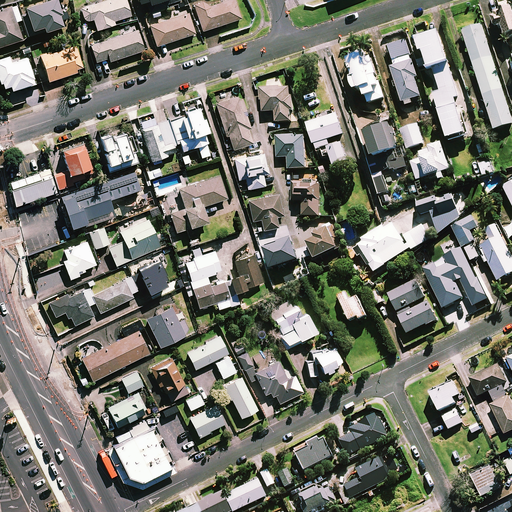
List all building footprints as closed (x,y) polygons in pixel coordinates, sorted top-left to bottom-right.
[(62,2),(56,4),(55,0),(53,0),(25,8),(27,14),(21,16),(27,37),(40,33),(39,29),(44,28),(45,33),(63,27),(60,17),(66,15),(62,2)] [(131,16),(125,0),(108,0),(80,8),(85,22),(93,20),(97,31),(114,25),(113,22),(131,16)] [(180,0),(136,0),(138,5),(146,2),(150,14),(167,8),(166,5),(180,0)] [(194,6),(198,20),(195,21),(197,26),(200,25),(202,32),(240,19),(233,0),(230,0),(208,7),(206,2),(194,6)] [(0,47),(22,40),(14,17),(19,15),(17,7),(12,8),(11,7),(0,10),(0,47)] [(511,8),(491,15),(495,28),(501,26),(505,36),(511,34),(511,36),(511,8)] [(194,34),(188,14),(149,26),(156,47),(194,34)] [(511,124),(511,118),(482,25),(462,31),(494,130),(511,124)] [(144,51),(137,31),(90,46),(96,63),(108,59),(109,62),(144,51)] [(459,97),(438,32),(416,39),(420,53),(423,52),(428,68),(432,67),(440,91),(433,93),(448,139),(466,134),(455,98),(459,97)] [(417,77),(406,40),(388,46),(394,66),(391,67),(402,103),(421,97),(415,77),(417,77)] [(77,69),(82,68),(75,46),(41,56),(48,82),(78,73),(77,69)] [(378,77),(369,52),(347,60),(354,79),(351,80),(354,91),(362,89),(367,104),(384,98),(377,77),(378,77)] [(0,65),(0,84),(0,85),(2,84),(3,88),(10,86),(12,91),(34,84),(26,58),(0,65)] [(293,110),(291,87),(260,89),(261,113),(275,112),(276,122),(291,121),(290,110),(293,110)] [(251,144),(236,96),(215,103),(225,137),(228,136),(232,150),(251,144)] [(208,143),(196,107),(183,111),(184,115),(169,120),(168,119),(159,122),(156,113),(137,119),(151,161),(175,153),(173,145),(179,143),(182,151),(208,143)] [(391,119),(389,112),(377,115),(379,123),(391,119)] [(343,135),(336,114),(307,124),(319,160),(331,156),(335,167),(349,162),(342,140),(329,145),(328,140),(343,135)] [(399,148),(391,122),(383,124),(384,127),(365,133),(373,158),(368,160),(379,195),(389,192),(382,171),(390,168),(391,172),(407,167),(405,159),(397,161),(394,150),(399,148)] [(424,143),(418,124),(401,130),(407,149),(424,143)] [(138,162),(129,131),(109,137),(109,134),(99,137),(109,171),(138,162)] [(306,168),(304,136),(276,137),(277,158),(288,158),(288,169),(306,168)] [(72,185),(71,182),(84,178),(82,174),(91,172),(82,143),(60,149),(67,170),(54,174),(58,189),(72,185)] [(429,147),(430,149),(420,153),(422,159),(411,163),(417,180),(437,174),(439,179),(443,178),(442,172),(450,169),(441,143),(429,147)] [(261,175),(266,174),(262,155),(259,156),(258,148),(249,150),(251,157),(244,158),(243,159),(243,156),(233,158),(238,180),(246,178),(248,189),(263,186),(261,175)] [(495,171),(491,157),(478,161),(482,175),(495,171)] [(59,196),(69,229),(86,224),(84,219),(113,210),(111,201),(140,192),(134,172),(59,196)] [(327,180),(340,217),(352,213),(351,209),(355,208),(351,196),(368,191),(362,174),(349,178),(347,172),(329,178),(330,179),(327,180)] [(225,197),(218,176),(177,188),(183,207),(167,212),(178,248),(209,238),(198,205),(225,197)] [(15,206),(57,192),(51,177),(10,190),(15,206)] [(321,183),(318,183),(318,180),(303,179),(303,182),(292,182),(291,201),(303,202),(302,216),(319,216),(321,183)] [(511,182),(503,187),(511,203),(511,182)] [(446,228),(459,217),(452,193),(436,198),(436,196),(417,202),(421,215),(431,212),(438,234),(446,228)] [(282,215),(277,194),(247,201),(252,221),(260,220),(262,230),(277,227),(275,217),(282,215)] [(472,232),(479,229),(474,216),(452,225),(461,247),(464,246),(471,261),(479,258),(484,268),(490,265),(498,283),(511,276),(511,255),(502,234),(480,244),(482,247),(479,249),(472,232)] [(147,220),(119,232),(123,240),(107,247),(115,265),(159,247),(147,220)] [(342,247),(331,223),(323,227),(324,230),(315,234),(317,239),(308,243),(315,259),(342,247)] [(356,252),(352,255),(360,268),(368,263),(374,273),(411,248),(412,250),(430,239),(422,225),(402,238),(393,224),(385,229),(384,226),(363,239),(365,242),(354,249),(356,252)] [(108,243),(102,227),(89,232),(94,248),(108,243)] [(299,260),(292,239),(264,248),(271,269),(299,260)] [(95,264),(86,242),(63,251),(66,259),(62,261),(70,279),(79,275),(78,271),(95,264)] [(426,268),(444,307),(464,297),(457,283),(461,281),(473,307),(488,300),(462,248),(444,257),(448,264),(438,269),(436,264),(426,268)] [(220,270),(213,251),(183,262),(198,308),(216,302),(218,309),(238,303),(236,296),(228,298),(222,280),(209,284),(206,275),(220,270)] [(230,279),(235,293),(247,288),(246,287),(263,281),(252,252),(233,260),(238,276),(230,279)] [(168,285),(156,260),(137,269),(139,273),(92,295),(89,288),(69,297),(67,294),(48,302),(55,316),(67,310),(74,324),(93,316),(88,306),(94,302),(99,313),(132,297),(130,293),(145,286),(149,294),(168,285)] [(397,312),(412,305),(426,299),(417,281),(389,294),(397,312)] [(378,292),(373,294),(378,304),(383,302),(378,292)] [(338,296),(350,321),(359,317),(361,320),(367,317),(357,297),(349,301),(345,293),(338,296)] [(290,323),(297,318),(296,316),(300,314),(296,306),(292,308),(288,301),(266,312),(270,320),(273,318),(281,334),(292,328),(290,323)] [(302,305),(305,312),(314,308),(310,301),(302,305)] [(397,312),(407,333),(426,325),(427,327),(437,322),(427,302),(413,308),(412,305),(397,312)] [(178,322),(171,307),(146,319),(160,347),(190,332),(183,319),(178,322)] [(292,328),(299,342),(317,333),(307,314),(297,319),(297,318),(290,323),(292,328)] [(148,353),(137,330),(80,358),(92,381),(148,353)] [(227,353),(219,336),(186,353),(194,369),(227,353)] [(243,350),(236,336),(229,339),(236,354),(243,350)] [(306,360),(308,376),(317,375),(316,365),(318,365),(321,373),(326,371),(327,373),(333,371),(332,368),(331,367),(341,362),(334,346),(327,350),(326,349),(320,352),(310,352),(310,359),(306,360)] [(244,355),(238,358),(249,381),(252,380),(256,378),(264,394),(269,392),(271,396),(274,394),(278,403),(294,395),(277,360),(255,371),(247,354),(244,355)] [(235,371),(228,356),(215,363),(222,378),(235,371)] [(188,392),(171,357),(149,367),(159,386),(162,385),(170,401),(188,392)] [(505,434),(511,430),(511,400),(510,397),(508,398),(500,381),(505,378),(499,364),(470,379),(478,396),(489,391),(495,403),(491,405),(505,434)] [(143,385),(136,372),(121,379),(127,392),(143,385)] [(240,377),(222,386),(229,400),(231,399),(240,417),(257,409),(240,377)] [(431,401),(433,407),(436,406),(439,411),(456,403),(453,398),(459,395),(453,382),(430,393),(434,400),(431,401)] [(146,411),(137,392),(107,407),(116,426),(146,411)] [(203,403),(199,395),(186,401),(190,410),(203,403)] [(188,417),(198,438),(209,432),(208,431),(223,423),(214,405),(188,417)] [(462,423),(456,409),(443,416),(449,429),(462,423)] [(149,430),(144,420),(127,428),(131,436),(111,441),(126,472),(140,476),(171,461),(154,427),(149,430)] [(384,439),(375,422),(338,440),(347,458),(384,439)] [(319,446),(316,440),(306,445),(308,449),(295,455),(304,471),(332,457),(325,443),(319,446)] [(389,478),(378,459),(356,471),(360,478),(344,487),(352,500),(378,485),(389,478)] [(482,496),(501,487),(497,477),(505,473),(499,460),(471,474),(482,496)] [(294,484),(287,470),(278,475),(285,488),(294,484)] [(275,485),(268,471),(261,475),(268,488),(275,485)] [(231,511),(235,511),(277,492),(274,486),(263,491),(258,481),(224,496),(231,511)] [(318,511),(337,504),(330,488),(321,491),(319,489),(298,498),(304,511),(318,511)] [(230,511),(222,493),(182,511),(230,511)]
